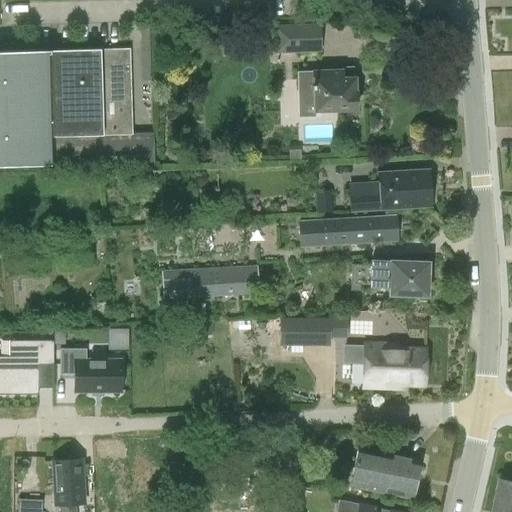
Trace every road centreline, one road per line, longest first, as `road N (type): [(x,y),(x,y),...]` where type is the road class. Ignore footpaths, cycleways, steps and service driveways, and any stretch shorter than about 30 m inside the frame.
road 1 (residential): [(0,425),(484,414)]
road 2 (tertiary): [(484,414),(491,321),(467,0)]
road 3 (unknown): [(155,0),(23,14)]
